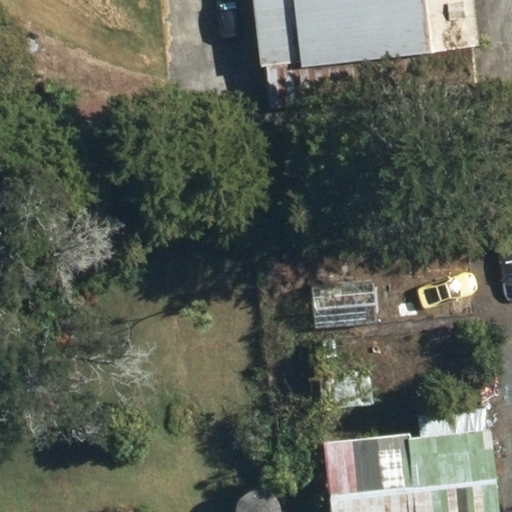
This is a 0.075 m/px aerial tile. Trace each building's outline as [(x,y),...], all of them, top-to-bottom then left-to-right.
[(235,0),(244,65),(252,63),(258,108),(462,82),(457,42),(464,41),(458,0),(235,0)] [(471,230),(391,234),(395,315),(475,312),(471,230)] [(363,277),(299,284),(304,327),(368,320),(363,277)] [(363,368),(311,370),(312,402),(365,400),(363,368)] [(486,511),(478,425),(305,441),(311,511),(486,511)]
